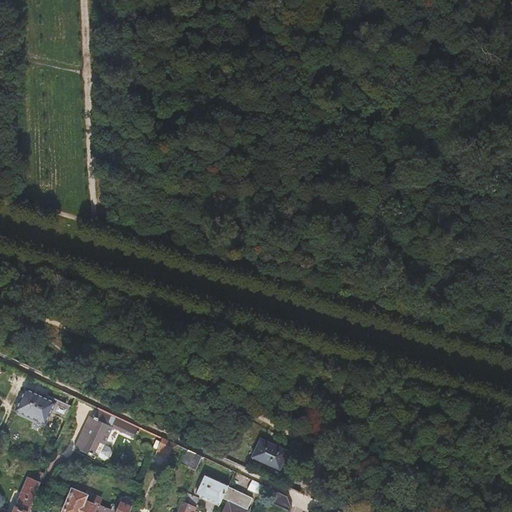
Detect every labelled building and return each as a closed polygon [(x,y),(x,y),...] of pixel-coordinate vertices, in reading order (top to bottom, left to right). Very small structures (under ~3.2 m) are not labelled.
[(65,425),(72,408),(49,397),(47,400),(25,390),(16,411),(45,425),(51,413),(61,418),(59,422),(65,425)] [(133,437),(138,427),(96,407),(92,418),(90,417),(85,427),(88,429),(80,449),(88,453),(87,454),(91,456),(92,454),(98,457),(98,456),(104,459),(109,457),(112,451),(110,446),(104,443),(111,427),(133,437)] [(76,447),(80,449),(88,429),(85,427),(76,447)] [(177,445),(162,438),(156,451),(169,456),(172,447),(177,445)] [(287,455),(254,440),(246,458),(278,474),(287,455)] [(202,456),(188,450),(182,465),(196,471),(202,456)] [(196,493),(220,504),(222,498),(227,487),(204,476),(196,493)] [(27,511),(38,489),(39,485),(29,480),(17,509),(16,509),(14,511),(27,511)] [(259,495),(263,485),(253,480),(248,490),(259,495)] [(227,487),(222,498),(228,501),(222,511),(248,511),(249,511),(248,510),(253,499),(227,487)] [(273,498),(276,491),(270,488),(267,496),(273,498)] [(86,495),(72,489),(63,511),(62,511),(112,511),(113,510),(97,504),(100,497),(87,492),(86,495)] [(287,496),(276,491),(273,498),(271,504),(288,511),(291,511),(293,508),(287,496)] [(199,499),(186,493),(182,501),(183,501),(195,506),(199,499)] [(129,511),(133,504),(125,501),(123,504),(120,503),(117,511),(116,511),(129,511)] [(193,511),(196,507),(195,506),(183,501),(178,511),(193,511)]
